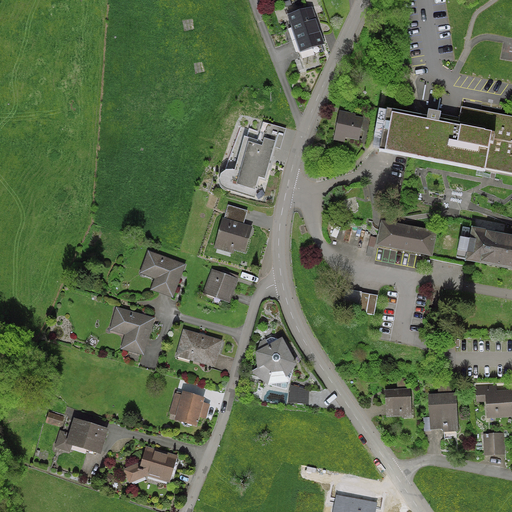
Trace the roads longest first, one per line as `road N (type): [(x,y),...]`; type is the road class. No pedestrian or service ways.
road 1 (residential): [(421,511),(303,341),(281,283),(282,209),(302,129),(365,0)]
road 2 (unknown): [(254,0),(302,129)]
